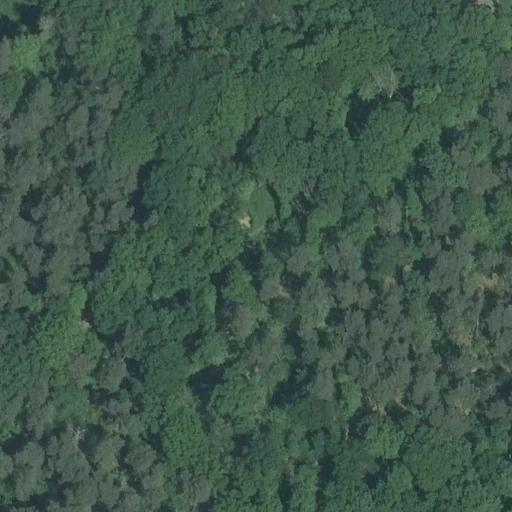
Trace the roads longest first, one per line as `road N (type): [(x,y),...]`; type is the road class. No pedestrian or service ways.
road 1 (track): [(185,263),(511,90)]
road 2 (track): [(185,263),(195,232),(187,174),(73,0)]
road 3 (track): [(0,395),(91,321),(185,263)]
